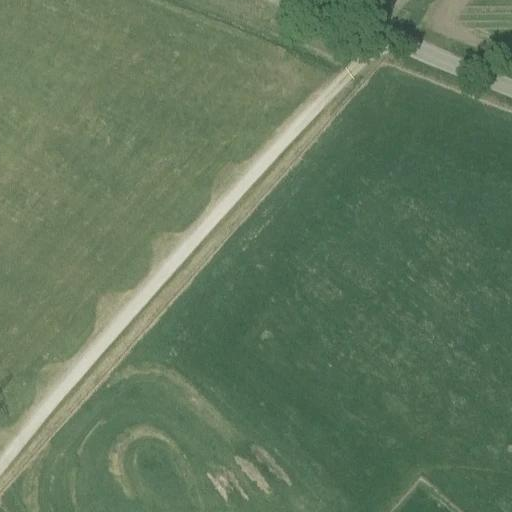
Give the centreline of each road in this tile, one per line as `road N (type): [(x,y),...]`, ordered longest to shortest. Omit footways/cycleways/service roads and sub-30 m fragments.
road 1 (track): [(0,466),(316,99),(381,39)]
road 2 (unclassified): [(511,91),(281,0)]
